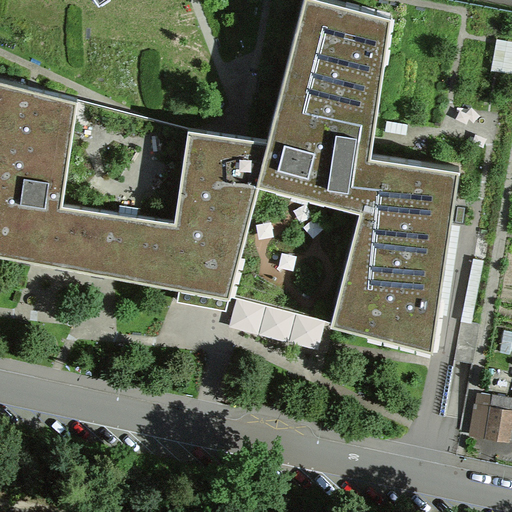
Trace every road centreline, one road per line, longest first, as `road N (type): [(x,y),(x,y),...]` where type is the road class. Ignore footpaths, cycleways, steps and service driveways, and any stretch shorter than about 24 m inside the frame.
road 1 (tertiary): [(0,385),(511,499)]
road 2 (unknown): [(430,482),(471,320),(456,282),(432,269),(184,229)]
